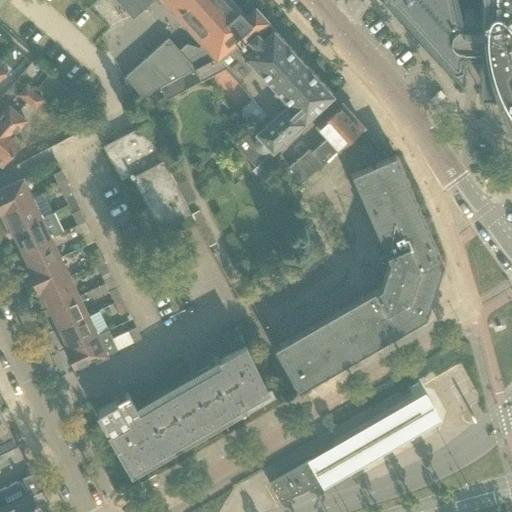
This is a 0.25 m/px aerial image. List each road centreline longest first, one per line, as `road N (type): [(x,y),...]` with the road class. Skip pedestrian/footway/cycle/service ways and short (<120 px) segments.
road 1 (residential): [(482,223),(382,78),(311,0)]
road 2 (unknown): [(225,312),(313,282),(351,256),(354,229),(333,178)]
road 3 (secondary): [(511,411),(458,455),(404,483),(317,511)]
road 4 (residential): [(87,511),(0,325)]
road 5 (residential): [(316,409),(314,428),(168,511)]
